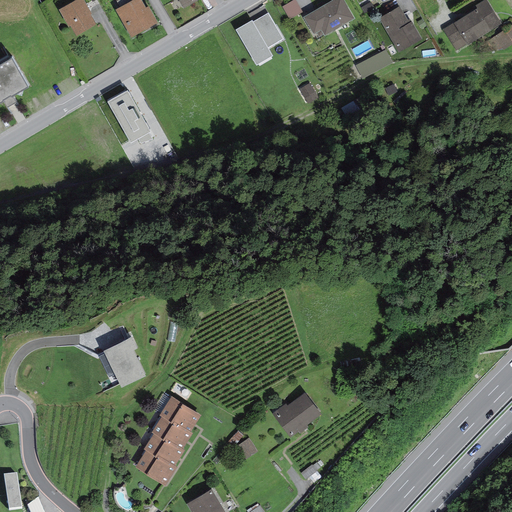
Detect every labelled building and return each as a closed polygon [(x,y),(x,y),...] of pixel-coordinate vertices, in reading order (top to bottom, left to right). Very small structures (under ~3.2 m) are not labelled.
[(91,14),(83,0),(75,0),(58,10),(68,27),(70,26),(76,36),(96,25),(90,15),(91,14)] [(130,38),(158,23),(148,7),(146,8),(141,0),(133,0),(115,10),(130,38)] [(178,0),(183,9),(198,0),(178,0)] [(294,0),(293,0),(282,7),(289,20),(302,12),(294,0)] [(343,0),(332,0),(303,18),(313,35),(316,33),(319,37),(324,35),(324,36),(354,19),(343,0)] [(486,0),(484,0),(475,5),(477,9),(453,23),(466,44),(467,45),(502,24),(486,0)] [(371,2),(361,8),(364,14),(375,8),(371,2)] [(421,39),(409,19),(407,21),(399,7),(378,19),(398,53),(421,39)] [(252,20),(235,30),(256,66),(272,56),(268,48),(283,39),(268,13),(252,22),(252,20)] [(455,51),(466,44),(453,23),(442,30),(455,51)] [(511,25),(486,42),(491,50),(496,47),(498,50),(502,48),(503,50),(511,44),(511,25)] [(385,50),(355,66),(362,79),(392,63),(385,50)] [(11,59),(0,65),(0,103),(3,101),(7,108),(16,102),(12,96),(28,87),(11,59)] [(310,83),(299,89),(308,104),(319,98),(310,83)] [(393,84),(384,89),(389,96),(398,91),(393,84)] [(127,91),(107,102),(130,144),(138,139),(140,144),(152,139),(149,133),(150,132),(127,91)] [(353,102),(341,109),(348,121),(360,113),(353,102)] [(132,337),(103,351),(104,352),(114,375),(121,389),(146,377),(133,351),(138,349),(132,337)] [(98,355),(109,377),(114,375),(104,352),(98,355)] [(286,404),(272,414),(289,438),(298,432),(306,425),(320,415),(304,393),(287,406),(286,404)] [(171,396),(159,415),(161,416),(191,432),(200,415),(171,396)] [(161,416),(152,432),(153,434),(183,449),(192,433),(191,432),(161,416)] [(306,425),(298,432),(300,434),(308,428),(306,425)] [(243,436),(237,431),(227,444),(233,448),(243,436)] [(153,434),(144,449),(146,450),(175,466),(184,450),(183,449),(153,434)] [(257,452),(248,438),(236,446),(246,460),(257,452)] [(146,450),(135,467),(166,486),(177,467),(175,466),(146,450)] [(17,472),(4,474),(9,509),(22,507),(17,472)] [(225,511),(211,489),(186,504),(190,511),(225,511)] [(44,511),(38,497),(27,505),(30,511),(44,511)]
